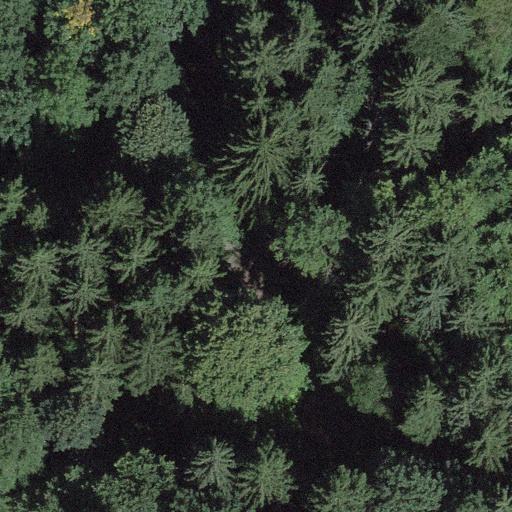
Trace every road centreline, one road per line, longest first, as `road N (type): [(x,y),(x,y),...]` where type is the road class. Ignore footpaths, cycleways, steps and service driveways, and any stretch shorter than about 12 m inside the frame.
road 1 (track): [(0,182),(139,187),(215,209),(250,253),(273,333),(255,411),(105,511)]
road 2 (track): [(265,368),(364,444),(407,511)]
